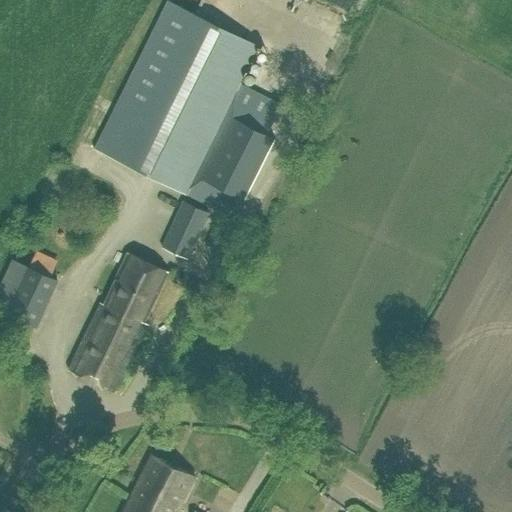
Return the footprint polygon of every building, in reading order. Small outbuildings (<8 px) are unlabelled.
[(336,0),(354,9),(358,0),(336,0)] [(174,6),(101,151),(184,192),(227,214),(236,197),(244,200),(275,139),(266,135),(281,106),(237,84),(256,46),(174,6)] [(188,260),(210,213),(184,201),(162,248),(188,260)] [(144,323),(168,272),(128,253),(104,304),(100,302),(68,369),(114,393),(148,325),(144,323)] [(37,328),(59,282),(27,267),(6,314),(7,314),(1,327),(30,340),(36,327),(37,328)] [(131,498),(158,511),(181,511),(198,478),(153,455),(131,498)] [(158,511),(131,498),(123,511),(158,511)]
